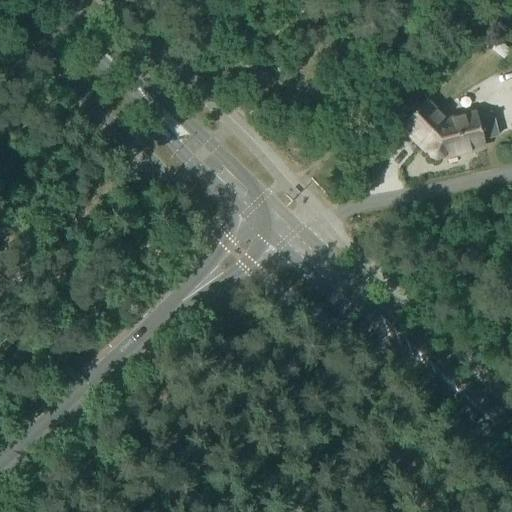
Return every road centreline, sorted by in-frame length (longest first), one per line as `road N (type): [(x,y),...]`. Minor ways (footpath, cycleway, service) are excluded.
road 1 (secondary): [(511,443),(271,222)]
road 2 (tertiary): [(0,472),(236,254)]
road 3 (secondary): [(271,222),(45,0)]
road 4 (unknown): [(472,0),(304,203)]
